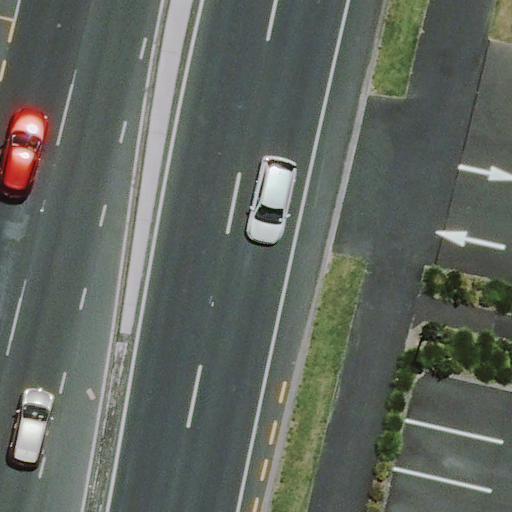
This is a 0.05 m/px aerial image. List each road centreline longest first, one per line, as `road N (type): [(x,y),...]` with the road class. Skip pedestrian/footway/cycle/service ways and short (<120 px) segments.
road 1 (trunk): [(279,0),(164,511)]
road 2 (trunk): [(0,368),(82,0)]
